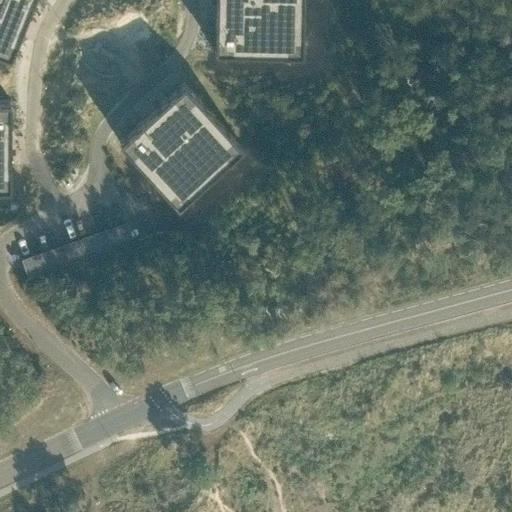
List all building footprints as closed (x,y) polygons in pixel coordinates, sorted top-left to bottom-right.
[(0,0),(0,54),(11,59),(34,0),(0,0)] [(303,0),(216,0),(215,53),(303,55),(303,0)] [(243,149),(184,85),(119,145),(179,209),(243,149)] [(0,102),(0,189),(11,190),(11,102),(0,102)] [(129,219),(25,255),(31,274),(135,238),(129,219)]
